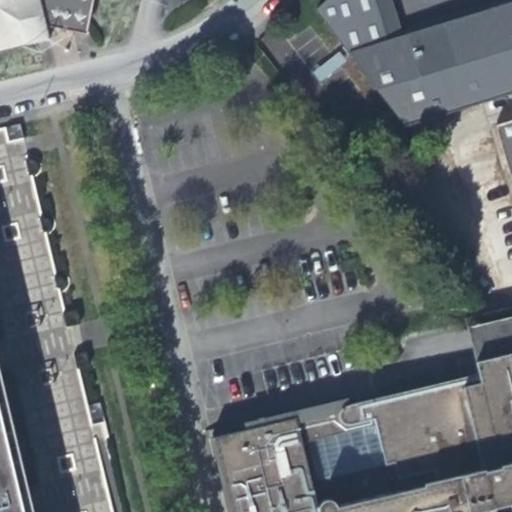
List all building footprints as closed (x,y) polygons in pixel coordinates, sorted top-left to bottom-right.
[(0,0),(0,55),(49,44),(45,31),(57,33),(73,36),(83,30),(88,0),(0,0)] [(406,129),(511,96),(511,7),(474,18),(386,44),(372,0),(326,0),(315,10),(406,129)] [(389,0),(372,0),(386,44),(474,18),(472,11),(399,32),(389,0)] [(511,121),(492,127),(511,195),(511,121)] [(473,349),(477,368),(496,363),(495,359),(511,354),(511,322),(469,332),(473,349)] [(496,363),(477,368),(457,371),(459,385),(212,444),(229,511),(511,511),(511,354),(495,359),(496,363)] [(9,406),(1,376),(0,370),(0,511),(34,511),(31,499),(23,463),(9,406)]
